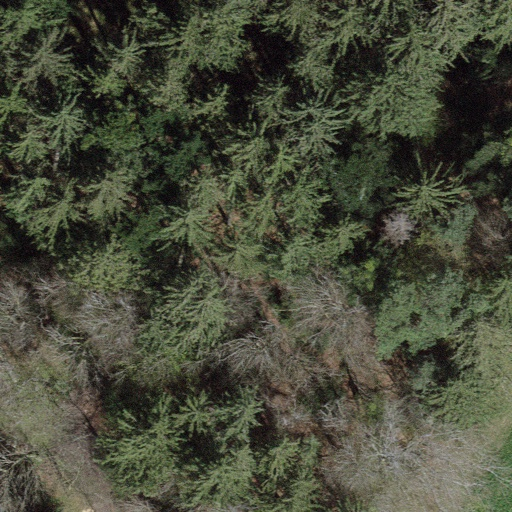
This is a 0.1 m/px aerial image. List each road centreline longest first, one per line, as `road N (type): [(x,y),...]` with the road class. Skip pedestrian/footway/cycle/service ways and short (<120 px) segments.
road 1 (track): [(0,348),(166,384),(296,375),(394,310),(511,84)]
road 2 (track): [(193,511),(0,382)]
